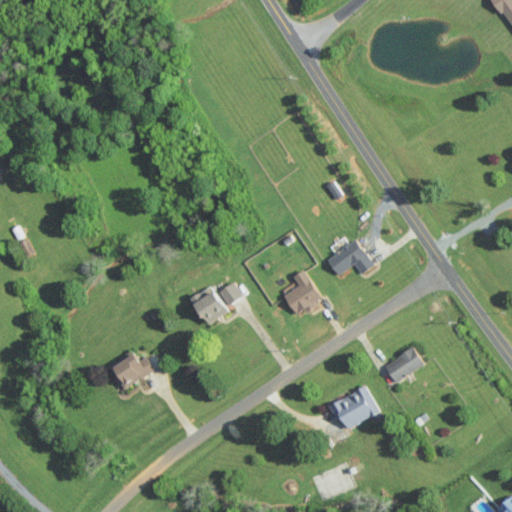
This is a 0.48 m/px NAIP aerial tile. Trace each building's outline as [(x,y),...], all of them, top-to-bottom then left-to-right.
[(511,0),(495,0),(511,24),(511,0)] [(376,265),(360,239),(330,256),(340,273),(357,263),(363,273),(376,265)] [(323,296),(308,268),(296,275),(301,285),(287,293),(299,315),(318,305),(316,301),(323,296)] [(246,295),(237,282),(218,293),(214,285),(195,296),(211,323),(232,311),(229,305),(246,295)] [(427,363),(417,346),(387,363),(397,380),(427,363)] [(155,370),(142,351),(114,369),(127,388),(155,370)] [(331,405),(336,415),(343,412),(351,427),(382,411),(367,385),(331,405)] [(502,511),(511,511),(511,498),(500,509),(502,511)]
